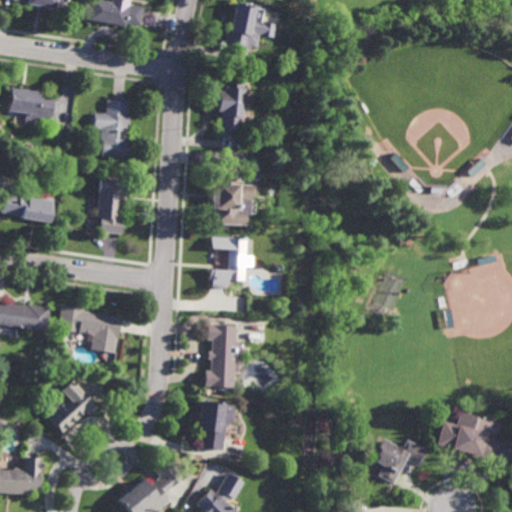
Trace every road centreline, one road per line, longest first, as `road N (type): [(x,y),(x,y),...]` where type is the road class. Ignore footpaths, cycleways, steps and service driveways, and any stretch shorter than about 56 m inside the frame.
road 1 (residential): [(175,70),(0,45),(162,283)]
road 2 (residential): [(187,0),(175,70),(158,386)]
road 3 (residential): [(158,386),(147,421),(91,461),(68,511)]
